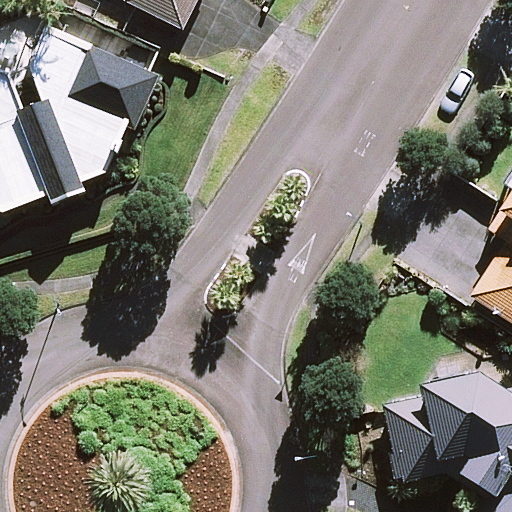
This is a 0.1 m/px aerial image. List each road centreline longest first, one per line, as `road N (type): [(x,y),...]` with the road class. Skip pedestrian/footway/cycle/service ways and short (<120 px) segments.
road 1 (residential): [(141,337),(226,235),(267,163),(373,78)]
road 2 (residential): [(373,78),(331,203),(239,387)]
road 3 (residential): [(239,387),(265,428),(274,511)]
